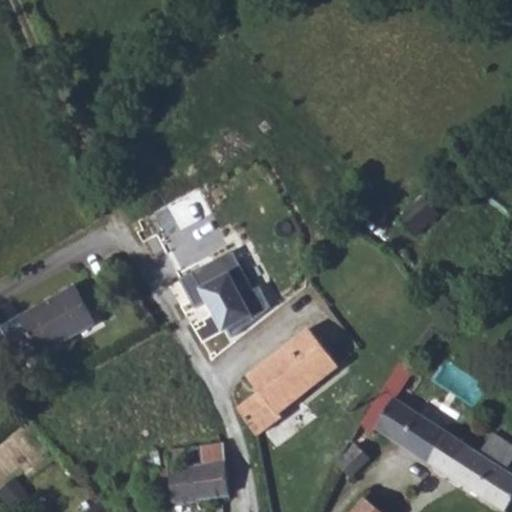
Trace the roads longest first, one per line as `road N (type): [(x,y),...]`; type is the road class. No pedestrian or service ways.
road 1 (unclassified): [(134,235),(206,374),(253,511)]
road 2 (track): [(25,0),(134,235)]
road 3 (unknown): [(319,511),(354,464),(372,458),(407,463),(463,500)]
road 4 (unclassified): [(134,235),(79,259),(0,313)]
